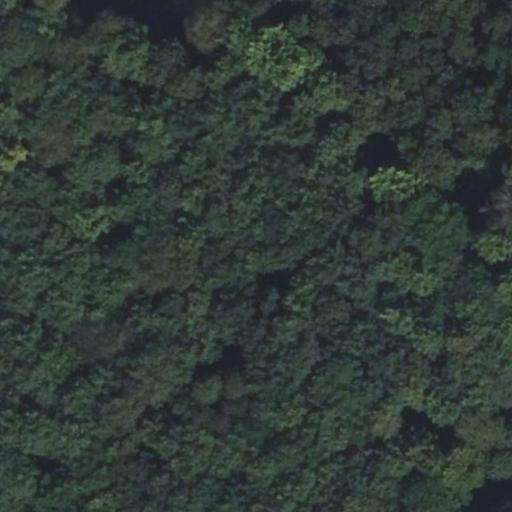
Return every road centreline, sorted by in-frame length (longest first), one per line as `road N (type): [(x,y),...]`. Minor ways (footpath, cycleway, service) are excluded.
road 1 (track): [(36,511),(156,0)]
road 2 (track): [(165,0),(511,212)]
